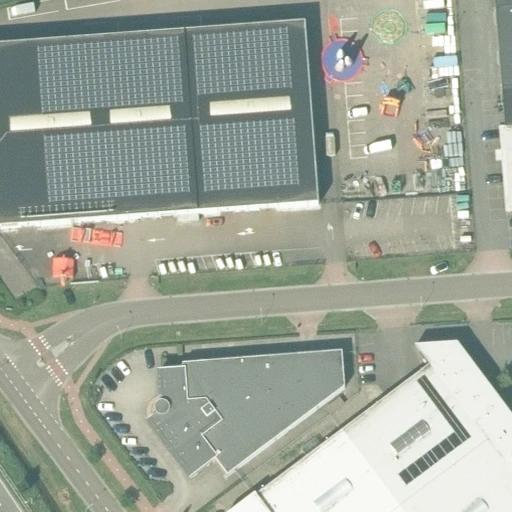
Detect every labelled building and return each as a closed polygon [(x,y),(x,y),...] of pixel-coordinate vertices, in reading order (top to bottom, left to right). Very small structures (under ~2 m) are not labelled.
[(511,9),(511,0),(494,0),(495,10),(511,9)] [(511,9),(495,10),(501,90),(511,89),(511,9)] [(0,229),(177,216),(177,224),(198,222),(198,215),(318,206),(305,24),(0,47),(0,229)] [(511,89),(501,90),(504,130),(511,129),(511,89)] [(511,129),(504,130),(500,130),(507,214),(511,213),(511,129)] [(511,511),(511,418),(500,402),(494,406),(478,385),(484,381),(457,344),(414,347),(429,367),(256,497),(255,496),(232,511),(511,511)] [(342,353),(245,360),(182,365),(182,370),(159,372),(162,414),(156,415),(148,421),(191,479),(215,461),(227,477),(344,389),(342,353)]
